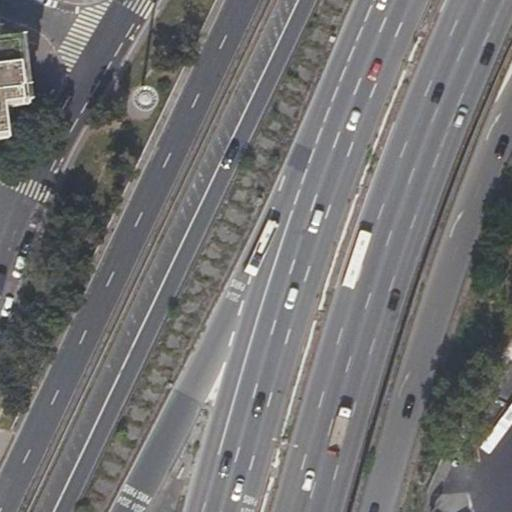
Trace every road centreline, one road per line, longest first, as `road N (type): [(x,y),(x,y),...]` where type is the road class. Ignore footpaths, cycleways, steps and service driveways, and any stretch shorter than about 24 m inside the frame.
road 1 (trunk): [(304,0),(59,511)]
road 2 (trunk): [(243,0),(0,509)]
road 3 (trunk): [(301,511),(385,225),(476,0)]
road 4 (trunk): [(377,511),(454,250),(511,104)]
road 5 (trunk): [(334,145),(125,511)]
road 6 (trunk): [(334,145),(222,511)]
road 7 (primary): [(110,41),(12,207)]
road 8 (trunk): [(394,0),(334,145)]
